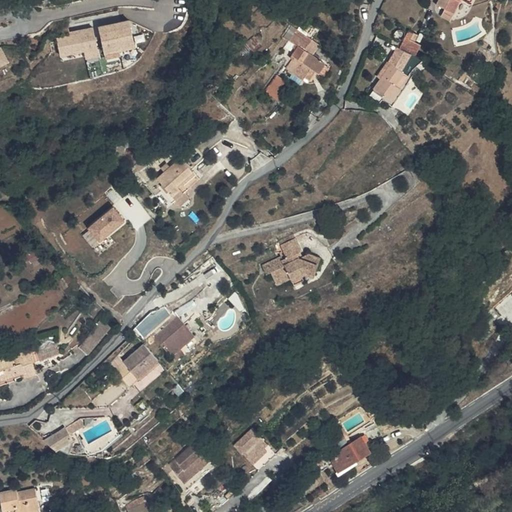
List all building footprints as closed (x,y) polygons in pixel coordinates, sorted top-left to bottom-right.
[(455,11),(461,0),(438,0),(437,2),(446,7),(455,11)] [(434,12),(442,15),(445,7),(436,4),(434,12)] [(455,11),(446,7),(442,15),(451,19),(455,11)] [(130,20),(100,26),(106,53),(135,46),(130,20)] [(94,27),(72,32),(72,35),(58,38),(62,55),(86,50),(88,58),(101,55),(94,27)] [(291,36),(283,30),(278,38),(286,42),(291,36)] [(387,41),(390,42),(393,40),(395,39),(395,36),(394,34),(393,32),(389,31),(386,32),(384,34),(384,37),(385,39),(386,41),(387,41)] [(383,68),(395,75),(401,53),(404,34),(400,32),(387,58),(388,59),(383,68)] [(401,53),(406,45),(411,38),(408,36),(404,34),(401,53)] [(286,42),(313,53),(314,51),(291,36),(286,42)] [(286,42),(278,38),(273,46),(285,53),(283,58),(285,59),(281,66),(284,67),(278,79),(284,83),(297,89),(298,86),(303,77),(308,80),(311,82),(318,71),(312,68),(314,65),(307,62),(313,53),(286,42)] [(411,48),(406,45),(401,53),(405,57),(411,48)] [(0,68),(8,64),(1,50),(0,50),(0,68)] [(380,104),(383,105),(400,78),(406,68),(411,71),(415,64),(405,57),(401,53),(395,75),(380,104)] [(395,75),(383,68),(381,67),(364,94),(380,104),(395,75)] [(323,74),(318,71),(311,82),(316,85),(323,74)] [(302,89),(308,80),(303,77),(298,86),(302,89)] [(400,78),(383,105),(388,108),(405,81),(400,78)] [(293,94),(297,89),(284,83),(281,87),(293,94)] [(255,106),(268,114),(280,95),(266,87),(255,106)] [(175,195),(184,188),(200,174),(185,156),(160,178),(167,186),(175,195)] [(174,202),(178,199),(175,195),(167,186),(163,189),(174,202)] [(175,195),(178,199),(183,204),(192,196),(184,188),(175,195)] [(118,206),(89,223),(99,240),(128,223),(118,206)] [(280,237),(281,242),(297,236),(295,230),(280,237)] [(294,253),(298,251),(303,249),(297,236),(281,242),(284,249),(279,251),(281,256),(262,264),(265,272),(270,270),(272,275),(315,255),(310,253),(300,257),(296,259),(294,253)] [(315,255),(272,275),(276,283),(291,277),(293,284),(305,278),(303,274),(308,272),(316,274),(322,258),(315,255)] [(160,307),(136,327),(145,338),(169,317),(160,307)] [(151,335),(171,356),(194,334),(174,314),(151,335)] [(76,339),(69,344),(75,351),(79,346),(85,352),(113,325),(104,317),(100,322),(99,320),(79,341),(76,339)] [(34,346),(40,360),(60,351),(54,337),(34,346)] [(138,382),(158,362),(142,346),(122,365),(138,382)] [(186,353),(181,348),(171,356),(177,362),(186,353)] [(0,382),(22,375),(24,381),(36,377),(29,352),(0,361),(0,382)] [(0,388),(24,381),(22,375),(0,382),(0,388)] [(72,423),(75,429),(86,425),(83,418),(72,423)] [(369,431),(361,436),(366,443),(374,437),(369,431)] [(325,439),(331,447),(340,440),(334,432),(325,439)] [(59,443),(63,450),(78,441),(74,434),(59,443)] [(280,466),(271,455),(268,458),(265,454),(269,451),(259,437),(240,452),(252,469),(260,480),(280,466)] [(356,440),(338,451),(330,458),(332,461),(328,465),(337,477),(368,456),(356,440)] [(198,445),(170,465),(184,484),(212,464),(198,445)] [(180,487),(184,484),(170,465),(166,468),(180,487)] [(196,511),(218,511),(237,498),(229,486),(196,510),(196,511)] [(12,502),(0,506),(0,511),(35,511),(31,499),(13,505),(12,502)] [(149,511),(145,499),(125,505),(127,511),(149,511)]
